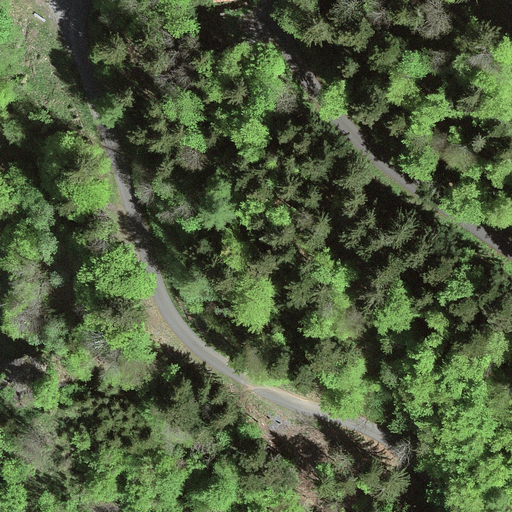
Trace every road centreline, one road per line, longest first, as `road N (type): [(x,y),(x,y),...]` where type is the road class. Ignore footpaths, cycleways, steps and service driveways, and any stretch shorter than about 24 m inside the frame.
road 1 (unclassified): [(438,511),(419,477),(327,415),(254,386),(175,322),(141,250),(79,63),(71,0)]
road 2 (unclassified): [(265,0),(352,151),(511,259)]
